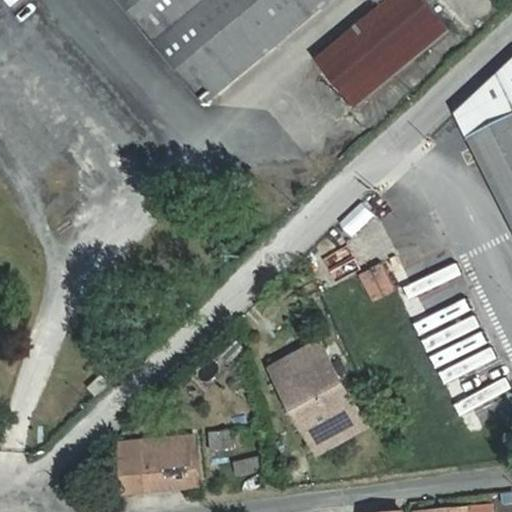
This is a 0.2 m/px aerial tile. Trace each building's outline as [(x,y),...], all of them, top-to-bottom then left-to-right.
[(125,0),(208,99),(326,0),(125,0)] [(427,0),(395,0),(321,61),(359,107),(452,30),(427,0)] [(511,65),(488,88),(505,123),(511,119),(511,65)] [(488,88),(461,115),(473,139),(505,123),(488,88)] [(511,136),(505,123),(473,139),(511,217),(511,136)] [(320,451),(368,425),(325,347),(284,369),(315,426),(308,430),(320,451)] [(236,433),(211,436),(213,452),(238,449),(236,433)] [(195,438),(144,443),(149,492),(199,487),(195,438)] [(149,492),(144,443),(119,446),(123,494),(149,492)] [(238,461),(241,477),(272,471),(269,455),(238,461)]
